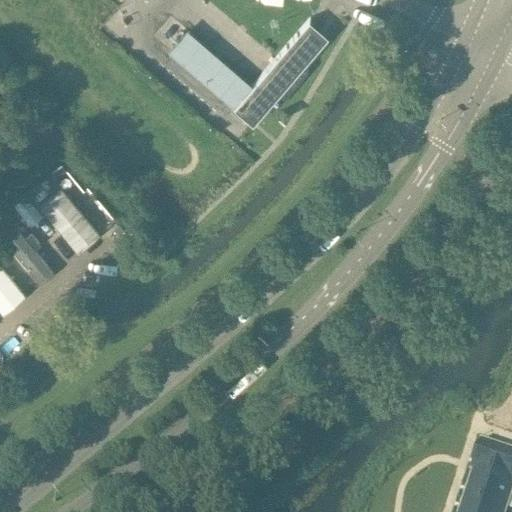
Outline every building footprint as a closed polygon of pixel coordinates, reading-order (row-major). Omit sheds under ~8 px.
[(310,18),(309,17),(229,109),(232,111),(255,84),(267,94),(265,97),(264,98),(264,101),(268,105),(269,106),(272,107),(275,107),(277,105),(305,72),(307,69),(306,65),(304,63),(302,60),(322,35),(307,22),(310,18)] [(212,54),(196,72),(205,80),(221,62),(212,54)] [(36,203),(48,193),(39,182),(27,192),(36,203)] [(99,234),(67,197),(57,205),(53,200),(42,209),(78,251),(99,234)] [(0,233),(12,223),(3,213),(0,214),(0,233)] [(40,283),(54,271),(37,249),(42,245),(33,234),(27,238),(18,227),(4,238),(40,283)] [(3,314),(25,296),(0,265),(0,310),(2,312),(3,314)] [(511,452),(481,442),(471,471),(511,484),(511,452)] [(473,472),(464,499),(505,511),(511,491),(511,484),(471,471),(471,472),(473,472)] [(505,511),(464,499),(459,511),(505,511)]
